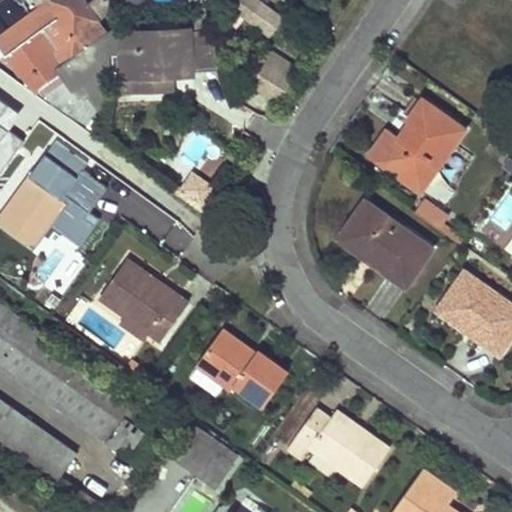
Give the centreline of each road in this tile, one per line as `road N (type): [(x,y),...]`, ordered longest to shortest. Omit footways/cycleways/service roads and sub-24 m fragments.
road 1 (residential): [(393,0),(293,148),(276,224),(283,263),(299,298),(329,328),(511,449)]
road 2 (unknown): [(0,388),(112,459)]
